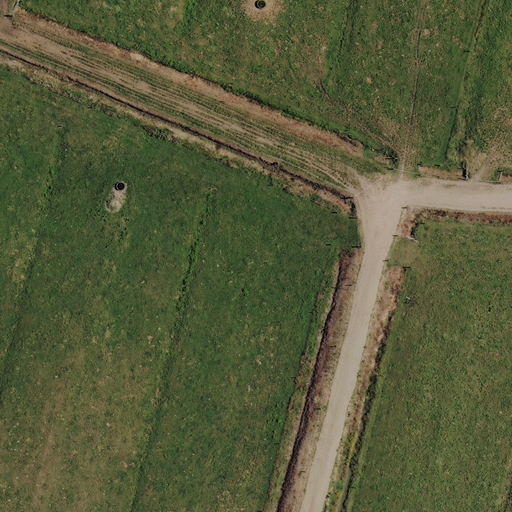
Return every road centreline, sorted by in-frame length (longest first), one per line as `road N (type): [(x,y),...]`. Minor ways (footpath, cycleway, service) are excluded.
road 1 (track): [(0,16),(398,176),(511,185)]
road 2 (track): [(398,176),(324,511)]
